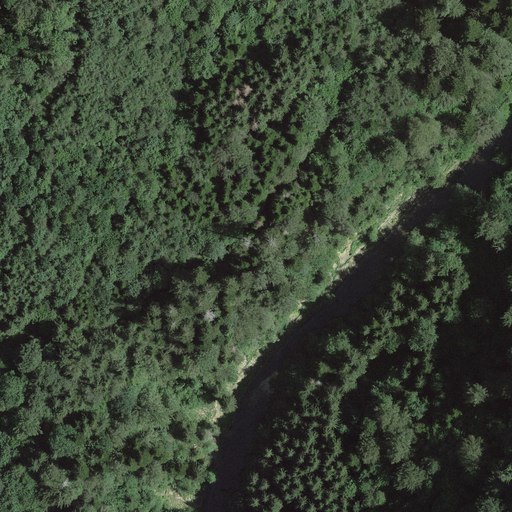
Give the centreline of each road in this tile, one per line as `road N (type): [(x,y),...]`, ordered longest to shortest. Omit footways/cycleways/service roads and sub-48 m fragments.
road 1 (track): [(357,0),(353,65),(326,138),(236,238),(107,328),(62,342),(33,335)]
road 2 (track): [(0,349),(33,335),(62,306),(163,130),(181,78),(234,0)]
road 3 (track): [(326,138),(394,132),(419,115),(471,0)]
